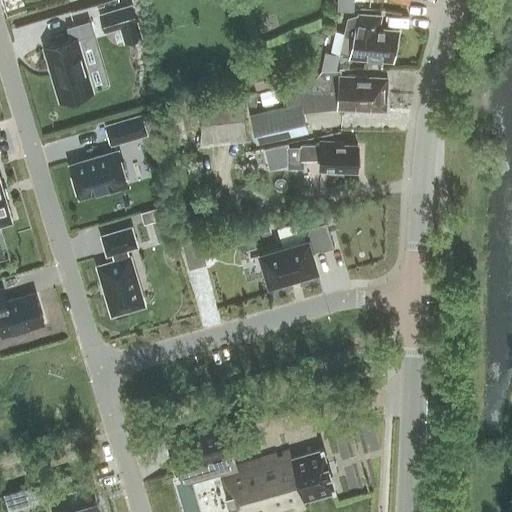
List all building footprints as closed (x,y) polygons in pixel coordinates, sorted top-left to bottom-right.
[(360,0),(340,0),(341,8),(361,7),(360,0)] [(339,55),(349,57),(392,61),(399,29),(378,27),(381,15),(358,13),(358,14),(347,18),(339,55)] [(89,21),(66,27),(70,41),(44,48),(59,100),(92,91),(77,39),(93,34),(89,21)] [(254,72),(258,88),(272,85),(268,69),(254,72)] [(316,80),(313,80),(312,92),(330,91),(386,94),(387,78),(341,76),(341,72),(321,71),(316,80)] [(313,80),(282,86),(283,106),(250,114),(256,141),(307,129),(303,112),(339,107),(385,109),(386,94),(330,91),(312,92),(313,80)] [(201,147),(247,141),(240,89),(203,94),(201,147)] [(247,105),(256,106),(258,93),(248,92),(247,105)] [(141,116),(106,126),(111,143),(146,133),(141,116)] [(304,159),(321,159),(320,170),(335,171),(335,168),(356,170),(356,167),(359,165),(359,157),(357,155),(357,145),(340,145),(340,142),(320,141),(320,143),(301,143),(301,147),(288,147),(288,167),(303,167),(304,159)] [(118,150),(72,163),(81,194),(108,186),(109,190),(128,184),(118,150)] [(0,220),(12,217),(0,176),(0,220)] [(147,209),(150,221),(157,219),(163,239),(176,235),(168,203),(147,209)] [(306,241),(261,254),(269,283),(285,278),(285,280),(287,279),(301,275),(300,274),(315,269),(311,254),(334,247),(326,222),(302,229),(306,241)] [(136,246),(130,227),(102,236),(107,254),(112,253),(114,262),(98,267),(112,313),(143,304),(126,248),(136,246)] [(181,241),(189,269),(206,264),(199,236),(181,241)] [(0,330),(1,335),(43,322),(35,293),(6,302),(2,288),(0,289),(0,330)] [(304,499),(335,490),(323,448),(292,458),(290,451),(222,470),(234,511),(285,511),(306,506),(304,499)] [(97,511),(99,510),(91,481),(73,487),(69,475),(26,488),(30,500),(50,494),(55,511),(97,511)]
